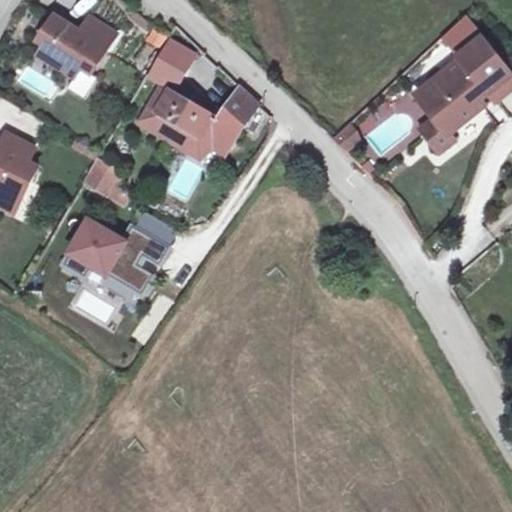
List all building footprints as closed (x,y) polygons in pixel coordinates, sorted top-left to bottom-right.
[(485,38),(467,15),(445,37),(461,57),(485,38)] [(55,17),(39,43),(46,47),(40,56),(76,79),(82,69),(90,75),(106,50),(108,51),(118,35),(91,18),(80,35),(70,29),(71,27),(55,17)] [(152,27),(144,42),(160,50),(167,35),(152,27)] [(490,94),(511,76),(511,70),(507,65),(485,38),(461,57),(463,60),(423,91),(439,111),(433,116),(436,120),(450,136),(450,135),(486,107),(482,101),(490,94)] [(173,39),(153,72),(179,88),(199,54),(173,39)] [(90,75),(82,69),(76,79),(85,84),(90,75)] [(497,103),(511,91),(511,76),(490,94),(497,103)] [(161,90),(141,126),(202,161),(215,147),(225,157),(260,105),(242,88),(224,114),(186,92),(182,99),(170,92),(168,95),(161,90)] [(450,135),(450,136),(436,120),(423,130),(441,153),(456,142),(450,135)] [(361,142),(354,133),(356,132),(351,125),(334,141),(347,154),(361,142)] [(0,199),(7,203),(24,197),(38,169),(29,164),(36,150),(7,135),(0,148),(0,199)] [(100,158),(92,171),(116,185),(123,172),(100,158)] [(92,171),(86,181),(127,206),(133,195),(116,185),(92,171)] [(0,199),(0,207),(15,215),(24,197),(7,203),(0,199)] [(86,279),(93,267),(143,296),(155,276),(143,269),(138,266),(143,257),(149,260),(160,267),(170,249),(133,229),(125,244),(111,236),(90,224),(65,267),(86,279)] [(143,269),(149,260),(143,257),(138,266),(143,269)]
